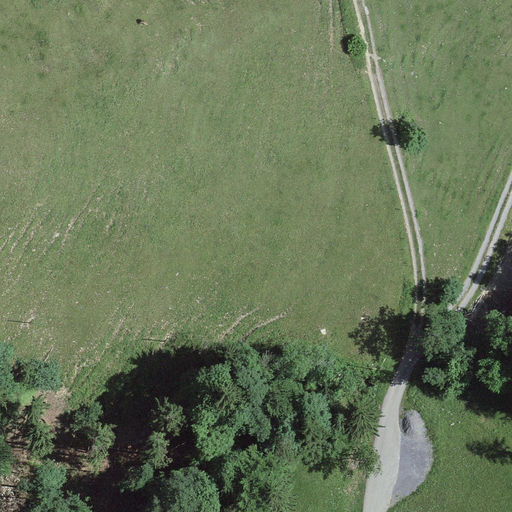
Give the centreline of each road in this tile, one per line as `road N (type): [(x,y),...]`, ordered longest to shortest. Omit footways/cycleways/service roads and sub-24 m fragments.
road 1 (track): [(356,0),(417,256),(423,354)]
road 2 (track): [(511,191),(475,280),(423,354)]
road 3 (unclassified): [(423,354),(374,511)]
